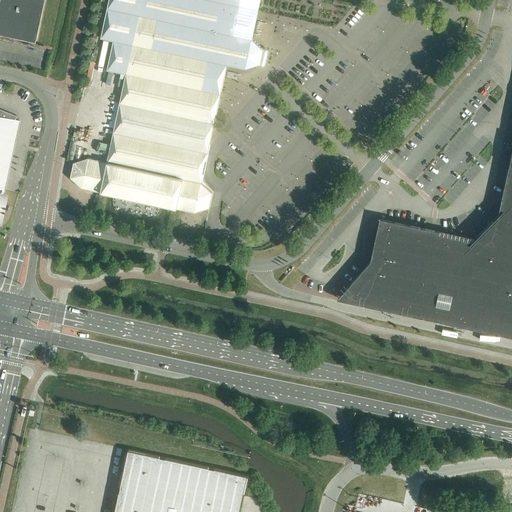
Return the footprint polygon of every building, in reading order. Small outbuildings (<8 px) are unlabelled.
[(0,0),(0,34),(14,38),(35,43),(44,0),(0,0)] [(259,0),(108,0),(100,38),(113,41),(107,70),(125,74),(106,162),(88,158),(73,163),(70,178),(81,188),(86,189),(94,191),(108,194),(113,195),(163,206),(168,207),(182,210),(189,212),(189,211),(194,212),(209,208),(212,193),(201,182),(208,151),(226,65),(245,69),(260,65),(261,57),(263,49),(251,39),(257,11),(259,0)] [(261,57),(260,65),(263,66),(267,66),(270,51),(267,50),(263,49),(261,57)] [(0,205),(1,204),(3,199),(4,191),(19,121),(15,120),(17,116),(0,109),(0,205)] [(109,137),(111,122),(99,120),(96,135),(109,137)] [(337,298),(488,331),(511,336),(511,148),(502,194),(498,214),(474,238),(379,218),(370,260),(338,296),(337,298)] [(238,511),(246,475),(128,450),(114,511),(238,511)]
